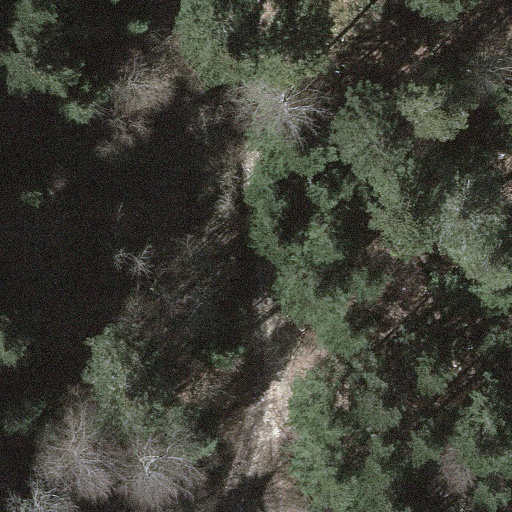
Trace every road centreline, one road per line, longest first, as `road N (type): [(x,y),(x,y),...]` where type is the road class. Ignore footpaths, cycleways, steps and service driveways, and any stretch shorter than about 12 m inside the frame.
road 1 (track): [(295,0),(273,399),(240,511)]
road 2 (track): [(273,399),(344,511)]
